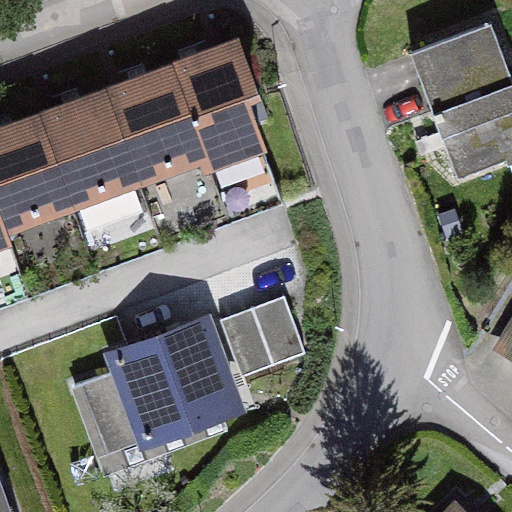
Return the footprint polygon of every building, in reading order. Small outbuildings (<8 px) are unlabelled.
[(457,174),(505,156),(499,141),(511,136),(511,79),(490,21),(410,51),(457,174)] [(204,152),(207,162),(261,142),(244,95),(255,91),(237,42),(171,63),(204,152)] [(105,88),(137,177),(204,152),(171,63),(105,88)] [(38,112),(71,202),(137,177),(105,88),(38,112)] [(38,112),(0,126),(0,214),(4,225),(71,202),(38,112)] [(283,294),(219,317),(240,374),(304,350),(283,294)] [(81,381),(107,451),(234,404),(204,321),(114,354),(119,367),(81,381)] [(511,329),(503,344),(511,349),(511,329)]
